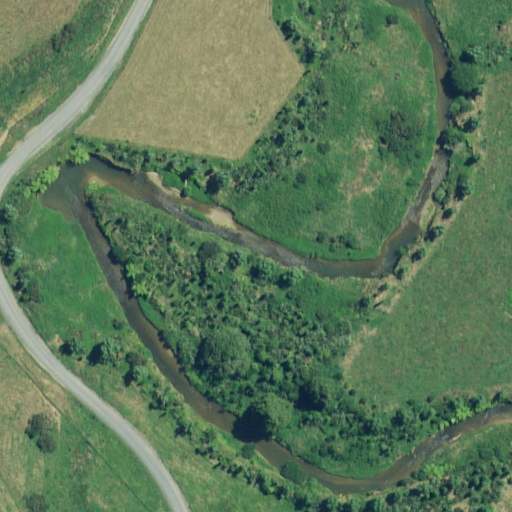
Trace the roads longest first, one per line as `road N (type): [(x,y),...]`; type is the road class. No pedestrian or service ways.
road 1 (track): [(0,318),(49,380),(138,465),(165,511)]
road 2 (track): [(127,0),(68,103),(37,142),(0,167)]
